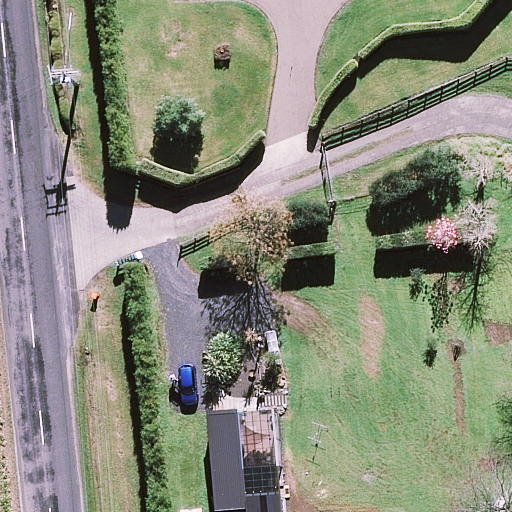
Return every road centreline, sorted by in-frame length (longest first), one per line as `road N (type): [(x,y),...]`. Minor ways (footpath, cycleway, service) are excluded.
road 1 (unclassified): [(24,253),(176,222),(444,120),(483,113),(511,121)]
road 2 (tertiary): [(51,511),(24,253)]
road 3 (tertiary): [(24,253),(0,26)]
